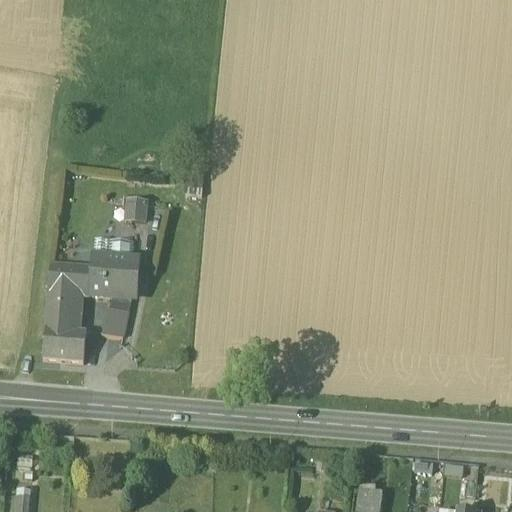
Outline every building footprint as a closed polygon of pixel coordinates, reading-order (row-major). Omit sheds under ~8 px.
[(125,225),(147,226),(147,201),(126,201),(125,225)] [(91,300),(131,303),(139,265),(93,261),(93,273),(91,300)] [(77,299),(91,300),(93,273),(50,270),(49,297),(63,298),(77,299)] [(49,297),(45,333),(43,364),(84,367),(87,337),(74,336),(60,334),(63,298),(49,297)] [(60,334),(74,336),(77,299),(63,298),(60,334)] [(103,341),(123,342),(128,318),(107,315),(103,341)] [(28,511),(31,493),(17,491),(14,511),(28,511)]
